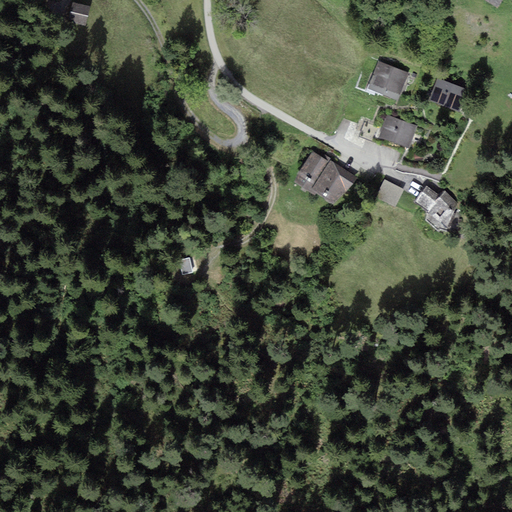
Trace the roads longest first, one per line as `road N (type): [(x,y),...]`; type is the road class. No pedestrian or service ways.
road 1 (residential): [(404,183),(240,90),(219,64),(209,0)]
road 2 (track): [(219,64),(210,86),(268,167),(273,197),(259,225),(208,256)]
road 3 (track): [(241,138),(226,141),(196,123),(135,0)]
